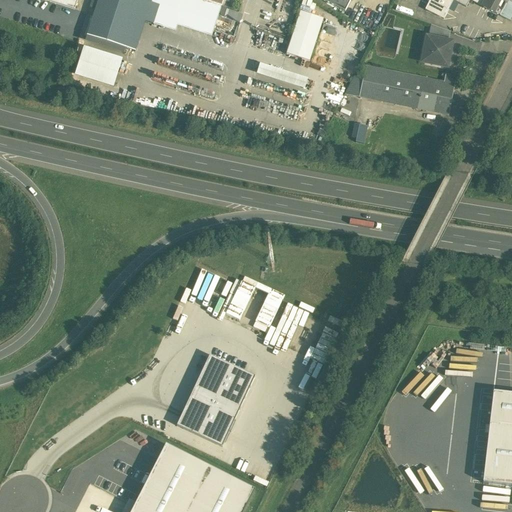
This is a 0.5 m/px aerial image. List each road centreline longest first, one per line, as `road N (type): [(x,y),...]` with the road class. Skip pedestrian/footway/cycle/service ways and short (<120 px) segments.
road 1 (motorway): [(511,215),(0,116)]
road 2 (motorway): [(0,381),(53,355),(146,254),(191,227),(246,214),(367,220)]
road 3 (motorway): [(0,139),(367,220)]
road 4 (track): [(316,511),(446,281),(511,286)]
road 5 (unclassified): [(396,297),(511,71)]
road 6 (track): [(289,511),(396,297)]
road 7 (motorway): [(0,161),(47,205),(61,261),(46,314),(0,355)]
road 8 (motorway): [(367,220),(511,242)]
road 9 (unknown): [(140,398),(243,443),(260,440)]
